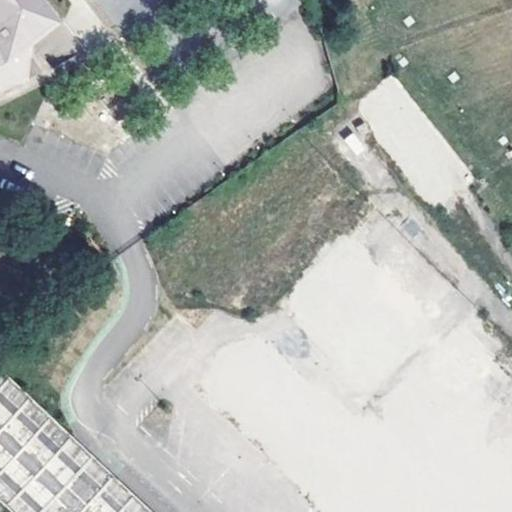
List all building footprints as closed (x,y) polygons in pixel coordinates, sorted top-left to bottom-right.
[(0,0),(0,98),(16,91),(51,75),(42,61),(30,46),(33,43),(62,22),(45,0),(0,0)] [(442,197),(473,172),(390,71),(360,96),(442,197)] [(296,321),(366,383),(428,314),(341,237),(308,274),(325,289),(296,321)] [(362,426),(258,332),(235,332),(235,371),(216,393),(345,511),(511,511),(511,361),(463,316),(362,426)] [(149,511),(0,369),(0,493),(19,511),(149,511)]
